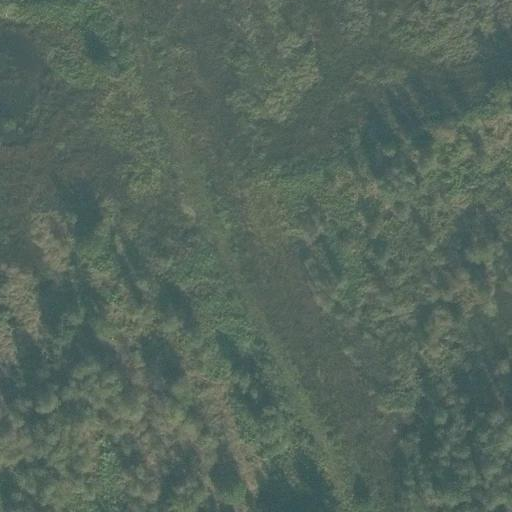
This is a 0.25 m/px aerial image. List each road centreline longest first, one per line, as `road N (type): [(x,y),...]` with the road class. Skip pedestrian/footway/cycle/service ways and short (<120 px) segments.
road 1 (track): [(351,511),(198,192),(119,0)]
road 2 (track): [(198,192),(511,78)]
